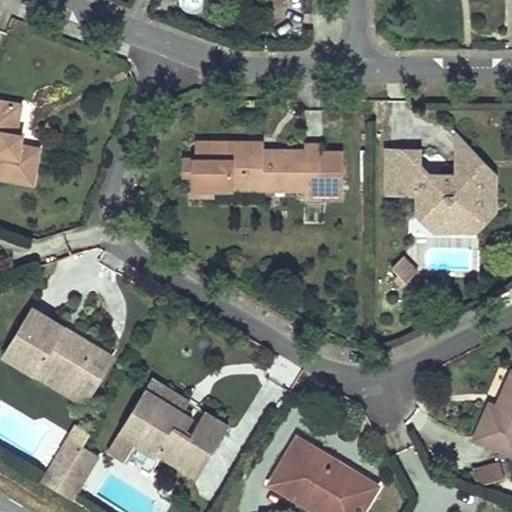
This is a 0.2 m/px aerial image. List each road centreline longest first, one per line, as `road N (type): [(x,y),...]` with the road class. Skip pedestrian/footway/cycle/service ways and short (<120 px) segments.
road 1 (residential): [(511,316),(393,374),(341,376),(131,256),(109,220),(110,190),(163,43)]
road 2 (residential): [(354,70),(221,65),(163,43)]
road 3 (unknown): [(298,354),(205,508)]
road 4 (residential): [(511,69),(354,70)]
road 5 (residential): [(163,43),(47,0)]
